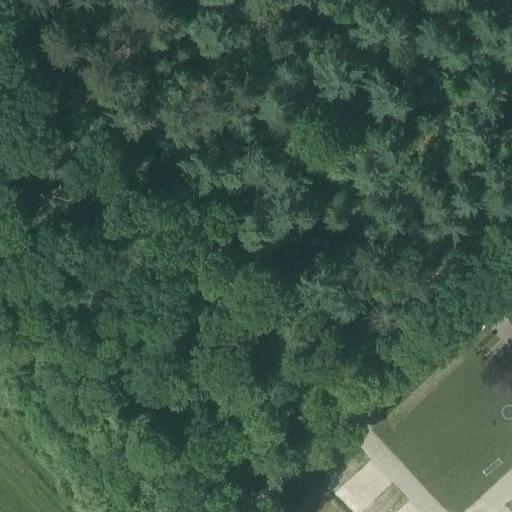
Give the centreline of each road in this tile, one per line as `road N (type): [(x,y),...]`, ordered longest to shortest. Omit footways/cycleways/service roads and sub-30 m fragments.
road 1 (track): [(28,0),(395,376)]
road 2 (unclassified): [(249,511),(511,268)]
